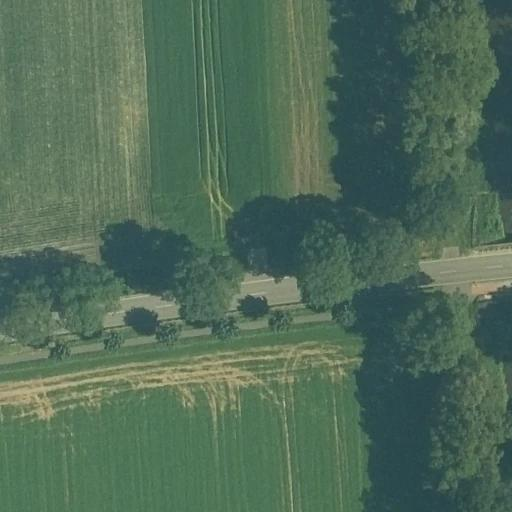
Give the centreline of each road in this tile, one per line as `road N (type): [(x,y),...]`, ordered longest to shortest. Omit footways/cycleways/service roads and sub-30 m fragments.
road 1 (tertiary): [(0,332),(429,275)]
road 2 (unclassified): [(442,511),(429,275)]
